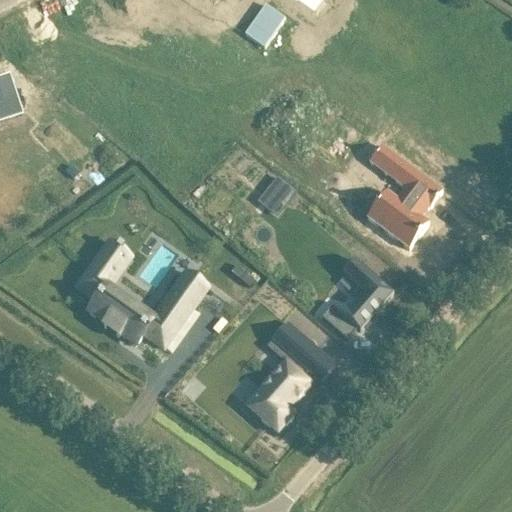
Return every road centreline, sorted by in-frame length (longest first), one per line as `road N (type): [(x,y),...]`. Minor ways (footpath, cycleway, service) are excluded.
road 1 (unclassified): [(280,511),(511,249)]
road 2 (unclassified): [(226,511),(0,352)]
